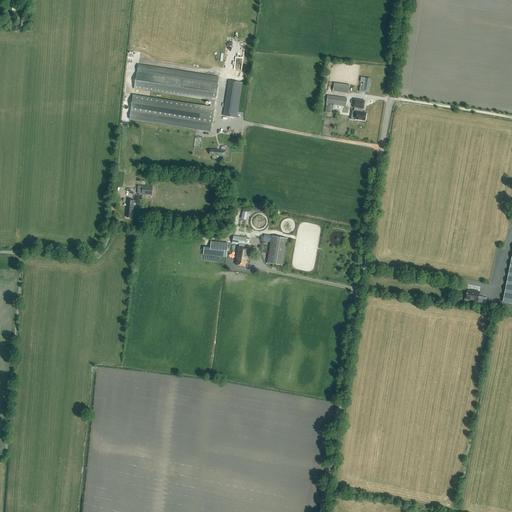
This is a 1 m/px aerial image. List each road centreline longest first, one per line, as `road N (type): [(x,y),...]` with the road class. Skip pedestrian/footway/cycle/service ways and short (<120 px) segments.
road 1 (unclassified): [(322,511),(403,0)]
road 2 (unclassified): [(0,251),(95,254),(109,228)]
